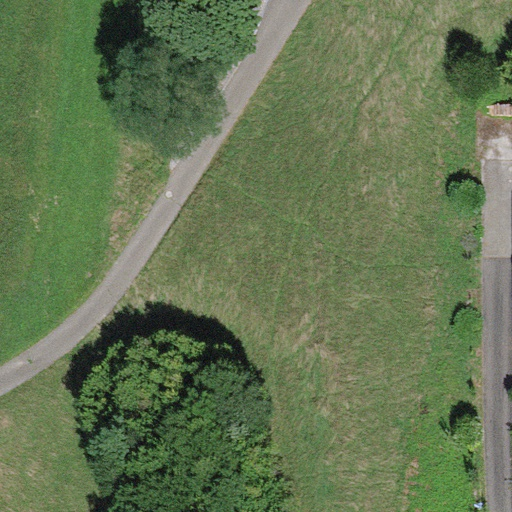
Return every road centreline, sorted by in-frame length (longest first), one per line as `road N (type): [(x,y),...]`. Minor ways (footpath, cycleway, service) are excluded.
road 1 (residential): [(0,379),(53,346),(135,259),(280,0)]
road 2 (residential): [(503,511),(501,183)]
